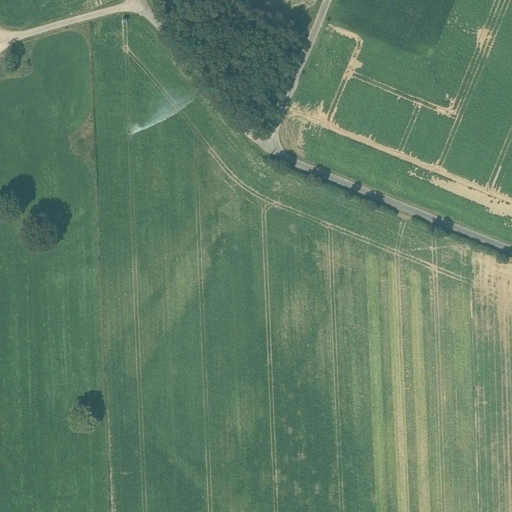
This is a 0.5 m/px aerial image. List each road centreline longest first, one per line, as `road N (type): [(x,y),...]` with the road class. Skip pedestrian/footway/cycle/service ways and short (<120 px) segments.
road 1 (unclassified): [(511,250),(276,148)]
road 2 (track): [(276,148),(258,142),(136,0)]
road 3 (unclassified): [(328,0),(274,131),(276,148)]
road 4 (track): [(137,2),(15,38)]
